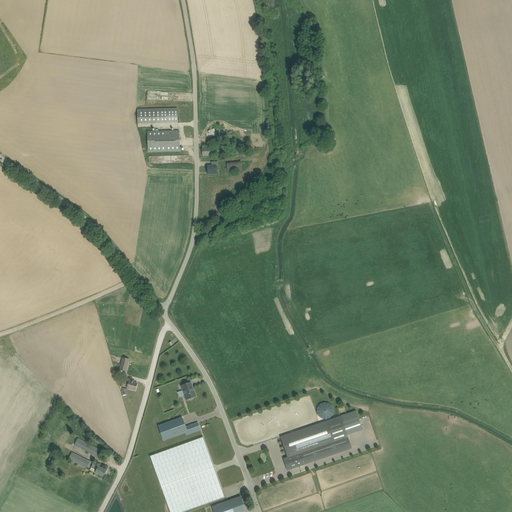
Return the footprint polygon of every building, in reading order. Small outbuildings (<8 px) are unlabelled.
[(137,124),(178,123),(177,109),(137,110),(137,124)] [(249,122),(249,126),(254,126),(254,118),(245,118),(246,123),(249,122)] [(180,151),(179,131),(148,132),(148,152),(180,151)] [(216,141),(216,147),(206,148),(205,145),(202,145),(202,148),(203,156),(236,154),(241,154),(241,142),(236,142),(236,140),(216,141)] [(227,162),(228,172),(244,171),(243,162),(227,162)] [(207,167),(207,175),(216,175),(216,167),(207,167)] [(120,370),(126,371),(129,360),(123,358),(120,370)] [(134,381),(127,379),(125,386),(127,386),(127,388),(135,390),(137,384),(134,383),(134,381)] [(185,396),(186,400),(189,399),(189,401),(194,399),(193,397),(196,397),(194,392),(193,392),(191,387),(192,386),(191,382),(181,386),(182,390),(178,391),(180,397),(185,396)] [(320,402),(317,417),(332,419),(335,405),(320,402)] [(163,440),(187,432),(182,418),(158,426),(163,440)] [(334,439),(328,421),(280,437),(287,457),(283,459),(287,471),(352,448),(347,435),(334,439)] [(203,437),(200,439),(150,456),(169,511),(182,511),(224,497),(203,437)] [(101,450),(78,438),(74,445),(97,457),(101,450)] [(90,461),(72,452),(68,459),(86,468),(90,461)] [(106,470),(98,466),(93,464),(90,470),(95,473),(103,477),(106,470)] [(235,498),(239,511),(242,511),(246,511),(241,496),(235,498)]
